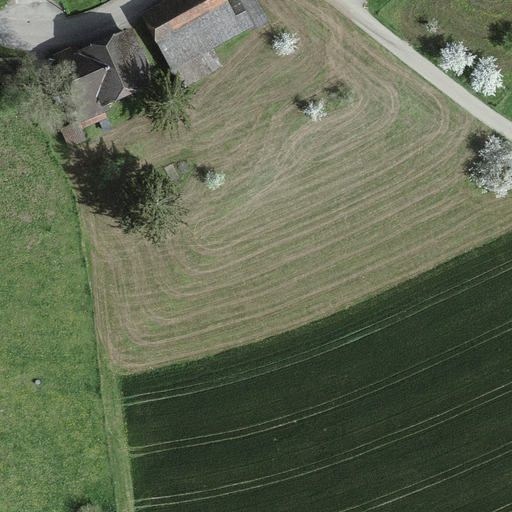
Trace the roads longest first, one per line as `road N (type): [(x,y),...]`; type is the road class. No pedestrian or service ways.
road 1 (unclassified): [(341,0),(511,131)]
road 2 (unclassified): [(138,0),(73,28),(0,30)]
